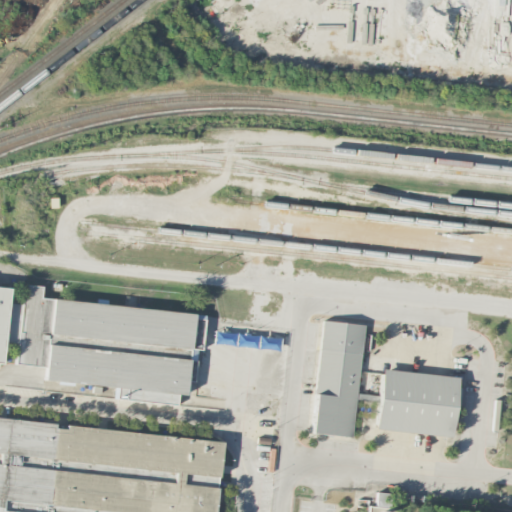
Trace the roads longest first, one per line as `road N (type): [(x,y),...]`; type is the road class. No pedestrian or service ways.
road 1 (residential): [(511,307),(0,255)]
road 2 (residential): [(304,285),(280,511)]
